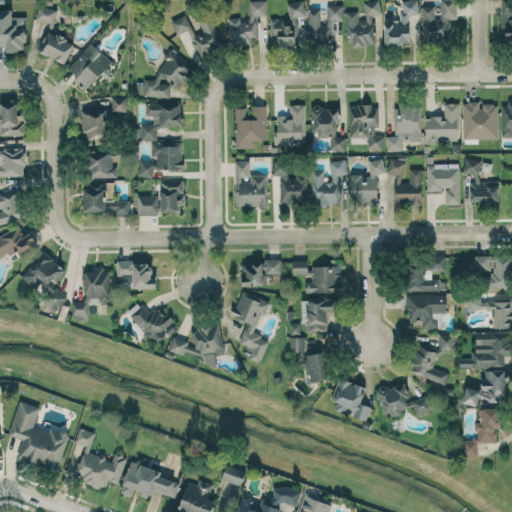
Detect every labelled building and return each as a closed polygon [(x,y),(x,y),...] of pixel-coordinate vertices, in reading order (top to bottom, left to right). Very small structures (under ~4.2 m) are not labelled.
[(265,0),(258,0),(249,0),(249,18),(229,19),(230,44),(249,44),(249,37),(256,37),(256,15),(266,15),(265,0)] [(345,11),(346,44),(375,44),(374,14),(381,14),(380,0),(368,0),(364,0),(365,19),(358,20),(358,10),(345,11)] [(385,44),(410,44),(409,14),(419,14),(418,0),(400,0),(401,22),(384,23),(385,44)] [(440,0),(441,19),(456,18),(456,0),(440,0)] [(511,0),(501,0),(501,39),(511,38),(511,0)] [(305,15),(303,1),(287,2),(288,17),(305,15)] [(308,9),(308,41),(333,41),(332,20),(343,20),(343,4),(327,5),(327,22),(320,22),(320,9),(308,9)] [(57,10),(39,5),(35,19),(54,24),(57,10)] [(423,40),(450,40),(450,20),(434,21),(434,5),(422,6),(423,40)] [(0,9),(0,45),(6,45),(6,51),(26,51),(26,16),(12,16),(12,9),(0,9)] [(194,34),(186,14),(172,20),(181,43),(191,39),(198,57),(222,47),(210,15),(199,20),(203,30),(194,34)] [(296,19),(270,18),(270,36),(278,37),(278,44),(296,45),(296,19)] [(39,51),(65,63),(75,42),(50,29),(39,51)] [(73,79),(85,90),(112,61),(91,42),(68,67),(76,75),(73,79)] [(170,97),(171,85),(190,86),(191,63),(183,62),(183,53),(163,51),(161,79),(144,78),(143,95),(170,97)] [(127,97),(112,96),(112,111),(126,111),(127,97)] [(462,101),(463,138),(498,138),(497,103),(480,103),(480,101),(462,101)] [(0,102),(1,135),(25,134),(24,108),(18,109),(17,102),(0,102)] [(145,103),(145,115),(153,115),(153,123),(140,124),(141,140),(157,140),(157,126),(182,126),(182,102),(145,103)] [(511,102),(501,102),(501,134),(511,134),(511,102)] [(425,116),(425,141),(458,141),(458,103),(443,103),(444,116),(425,116)] [(304,104),(289,104),(289,115),(274,115),(275,144),(305,143),(304,104)] [(267,105),(256,105),(256,119),(245,119),(245,108),(236,108),(236,147),(253,147),(253,140),(267,140),(267,105)] [(349,136),(368,136),(368,149),(383,149),(383,135),(375,135),(374,126),(378,126),(378,105),(348,105),(349,136)] [(345,150),(345,137),(338,137),(338,107),(312,107),(312,137),(331,137),(331,150),(345,150)] [(420,140),(420,107),(394,107),(395,135),(386,135),(386,150),(402,150),(402,140),(420,140)] [(106,137),(105,109),(82,110),(83,138),(106,137)] [(153,141),(153,162),(139,162),(139,177),(153,176),(153,169),(182,169),(181,141),(153,141)] [(0,175),(23,175),(22,147),(0,147),(0,175)] [(112,153),(89,153),(90,177),(117,177),(117,165),(112,165),(112,153)] [(499,180),(481,181),(480,158),(463,159),(464,173),(469,173),(470,202),(499,202),(499,180)] [(350,174),(351,202),(378,202),(377,173),(384,173),(383,159),(368,159),(369,174),(350,174)] [(422,205),(422,168),(409,168),(409,182),(403,182),(403,159),(389,159),(388,173),(395,173),(395,204),(422,205)] [(235,206),(266,206),(266,174),(250,174),(250,160),(235,160),(235,206)] [(280,203),(307,203),(307,176),(287,176),(288,160),(273,160),(273,175),(280,175),(280,203)] [(311,170),(311,204),(340,204),(340,174),(346,174),(346,160),(330,160),(330,180),(324,180),(324,170),(311,170)] [(426,190),(445,189),(446,204),(460,203),(460,163),(426,163),(426,190)] [(183,181),(161,180),(160,211),(182,212),(183,181)] [(85,212),(113,211),(113,216),(130,215),(130,200),(114,200),(113,181),(84,182),(85,212)] [(0,222),(24,218),(18,189),(0,192),(0,222)] [(158,194),(137,195),(137,215),(158,214),(158,194)] [(0,234),(0,257),(17,250),(20,255),(38,246),(31,232),(24,236),(19,226),(0,234)] [(511,255),(474,254),(474,270),(492,270),(492,275),(485,275),(484,288),(511,288),(511,255)] [(439,290),(439,278),(431,278),(431,270),(445,270),(445,256),(428,256),(428,267),(406,267),(406,290),(439,290)] [(266,273),(281,273),(281,258),(266,259),(266,273)] [(293,260),(293,274),(307,274),(307,259),(293,260)] [(156,288),(156,277),(152,278),(152,262),(116,262),(117,276),(132,276),(132,288),(156,288)] [(242,263),(242,285),(264,285),(263,262),(242,263)] [(306,292),(342,291),(341,265),(312,265),(312,281),(305,281),(306,292)] [(88,302),(109,302),(110,268),(94,268),(94,271),(85,271),(85,301),(72,300),(71,318),(88,318),(88,302)] [(260,362),(269,338),(255,333),(268,300),(241,290),(232,316),(247,322),(239,343),(248,346),(244,356),(260,362)] [(406,294),(406,309),(411,309),(411,321),(421,321),(421,328),(440,328),(441,312),(446,312),(446,294),(406,294)] [(511,300),(480,302),(480,295),(466,295),(466,310),(492,309),(493,328),(511,326),(511,300)] [(336,312),(337,299),(308,298),(307,330),(327,331),(327,312),(336,312)] [(172,321),(159,305),(149,314),(139,301),(127,311),(154,344),(172,329),(168,324),(172,321)] [(225,353),(218,324),(189,330),(190,336),(170,341),(174,355),(202,349),(206,366),(217,364),(214,355),(225,353)] [(511,354),(511,344),(511,331),(474,331),(474,357),(458,358),(458,367),(504,366),(504,355),(511,354)] [(454,335),(439,335),(439,349),(454,349),(454,335)] [(290,350),(303,350),(303,340),(298,340),(298,337),(290,336),(290,350)] [(448,372),(433,367),(439,351),(417,344),(408,369),(445,382),(448,372)] [(310,381),(326,379),(323,352),(307,354),(310,381)] [(464,389),(464,404),(478,404),(478,400),(506,399),(506,369),(486,370),(486,380),(481,380),(481,388),(464,389)] [(331,400),(336,401),(335,407),(354,413),(354,416),(367,420),(370,405),(361,403),(365,386),(337,378),(331,400)] [(433,410),(429,394),(410,400),(405,381),(378,389),(386,418),(402,413),(401,410),(413,406),(416,415),(433,410)] [(9,435),(22,439),(17,459),(58,471),(68,435),(35,425),(40,407),(19,400),(9,435)] [(477,455),(477,442),(495,441),(495,427),(501,426),(501,408),(479,408),(479,423),(476,423),(476,439),(463,439),(463,455),(477,455)] [(91,446),(95,432),(80,427),(75,441),(91,446)] [(126,457),(114,453),(112,459),(82,450),(74,478),(105,487),(107,480),(118,484),(126,457)] [(175,497),(180,482),(160,476),(162,470),(130,461),(121,493),(132,496),(133,491),(150,496),(152,490),(175,497)] [(245,473),(226,465),(221,478),(240,486),(245,473)] [(212,484),(199,479),(197,485),(188,481),(178,509),(186,511),(211,511),(215,501),(207,499),(212,484)] [(236,511),(279,511),(280,511),(281,511),(283,511),(285,507),(295,510),(301,491),(276,484),(270,501),(261,498),(260,503),(241,497),(236,511)] [(297,511),(330,511),(333,503),(304,493),(297,511)]
